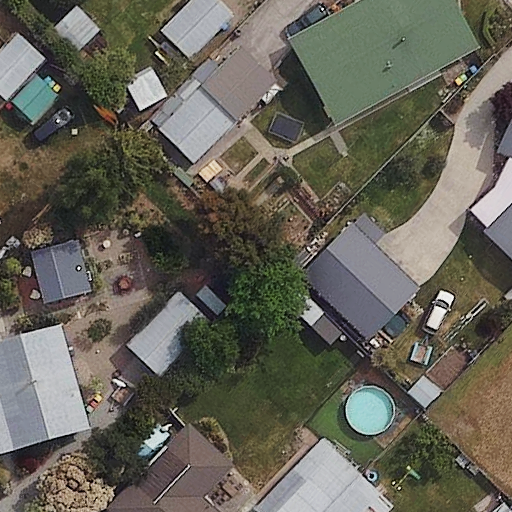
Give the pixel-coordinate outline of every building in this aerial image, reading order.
[(241,18),(221,0),(191,0),(159,34),(194,67),(241,18)] [(451,0),(357,0),(285,38),(333,127),(478,49),(451,0)] [(76,71),(20,26),(0,51),(0,95),(34,123),(76,71)] [(194,168),(271,76),(231,42),(154,134),(194,168)] [(511,116),(495,155),(511,162),(511,201),(483,231),(511,259),(511,116)] [(349,223),(296,278),(368,347),(421,292),(349,223)] [(71,239),(32,251),(48,305),(87,293),(71,239)] [(230,311),(188,276),(121,356),(163,391),(230,311)] [(58,328),(0,343),(0,455),(86,432),(58,328)] [(389,374),(428,410),(453,383),(414,347),(389,374)] [(458,394),(437,415),(466,445),(488,425),(458,394)] [(186,429),(103,511),(214,511),(202,499),(229,472),(186,429)] [(323,448),(262,511),(387,511),(389,510),(323,448)]
